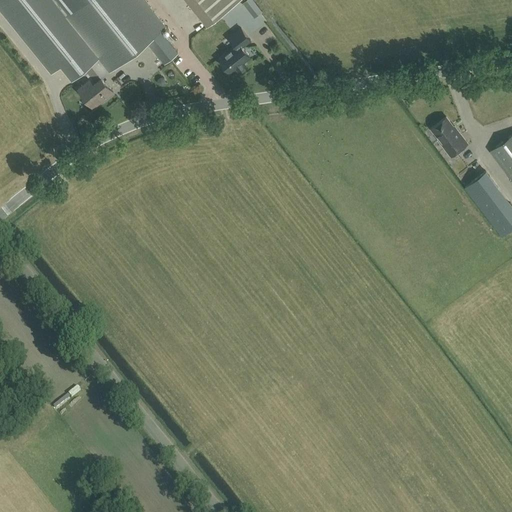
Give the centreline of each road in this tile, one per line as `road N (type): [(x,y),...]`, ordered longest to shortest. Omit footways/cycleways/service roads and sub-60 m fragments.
road 1 (unclassified): [(0,212),(76,151),(156,115),(511,60)]
road 2 (unclassified): [(220,511),(0,241)]
